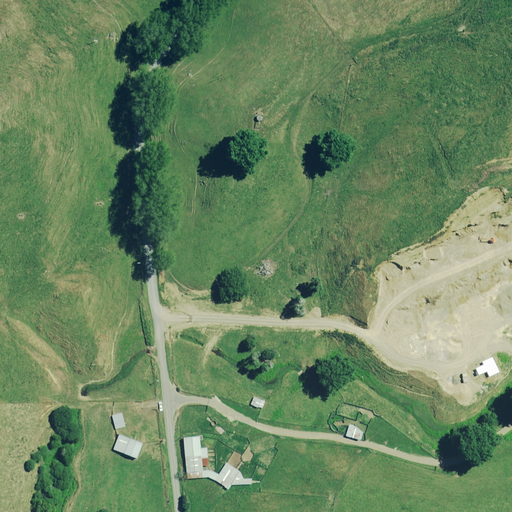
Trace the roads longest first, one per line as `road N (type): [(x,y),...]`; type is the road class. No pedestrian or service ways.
road 1 (unclassified): [(177,511),(139,154),(142,102),(193,0)]
road 2 (track): [(511,427),(474,454),(431,463),(277,432),(207,402),(166,401)]
